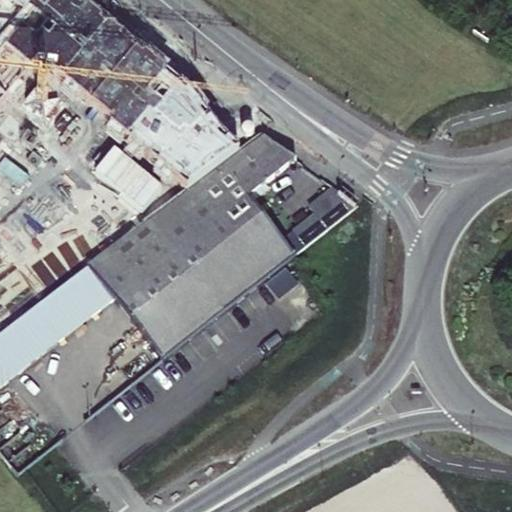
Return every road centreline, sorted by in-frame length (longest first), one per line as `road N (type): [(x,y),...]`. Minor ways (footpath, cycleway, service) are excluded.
road 1 (secondary): [(207,38),(397,202),(413,233),(424,292)]
road 2 (secondary): [(511,167),(460,173),(390,155),(207,38)]
road 3 (secondary): [(237,495),(410,422),(455,419),(511,434)]
road 4 (secondary): [(424,311),(413,341),(375,389),(237,495)]
road 5 (secondary): [(511,169),(452,215),(435,244),(424,292)]
road 6 (secondary): [(424,311),(450,385),(511,434)]
